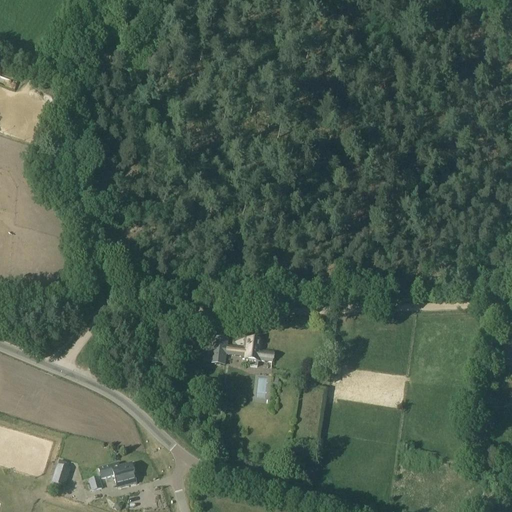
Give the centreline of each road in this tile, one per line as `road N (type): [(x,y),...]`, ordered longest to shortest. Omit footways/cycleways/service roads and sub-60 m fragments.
road 1 (track): [(511,303),(105,319)]
road 2 (track): [(105,319),(75,168),(108,0)]
road 3 (unclassified): [(169,457),(142,417),(111,394),(0,344)]
road 4 (unclassified): [(332,511),(169,457)]
